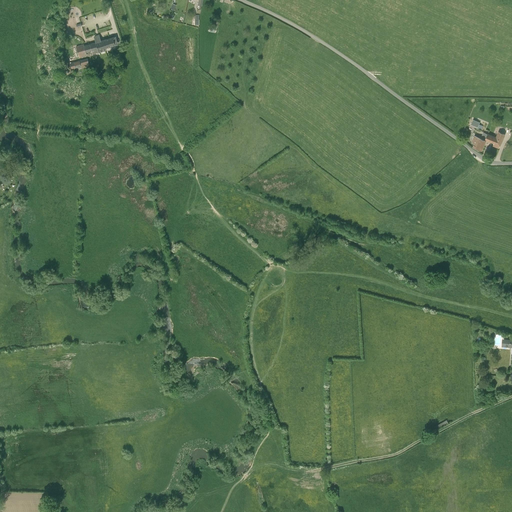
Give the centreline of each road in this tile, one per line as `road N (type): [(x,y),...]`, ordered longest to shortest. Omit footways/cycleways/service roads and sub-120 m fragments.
road 1 (unclassified): [(511,163),(481,156),(309,33),(241,0)]
road 2 (track): [(511,396),(398,453),(324,468),(283,463),(242,490)]
